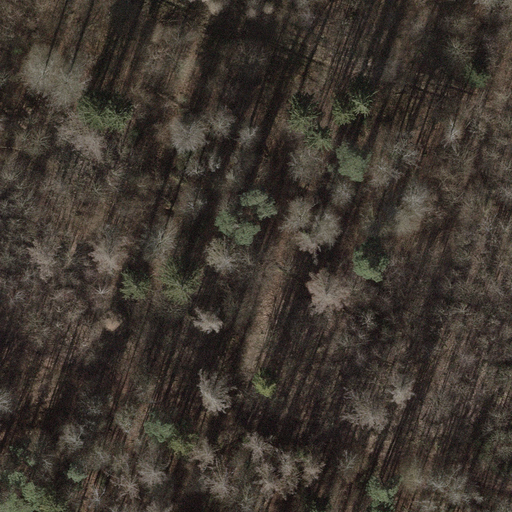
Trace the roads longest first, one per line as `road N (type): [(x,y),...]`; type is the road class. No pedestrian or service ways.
road 1 (track): [(511,492),(0,336)]
road 2 (track): [(0,408),(118,375)]
